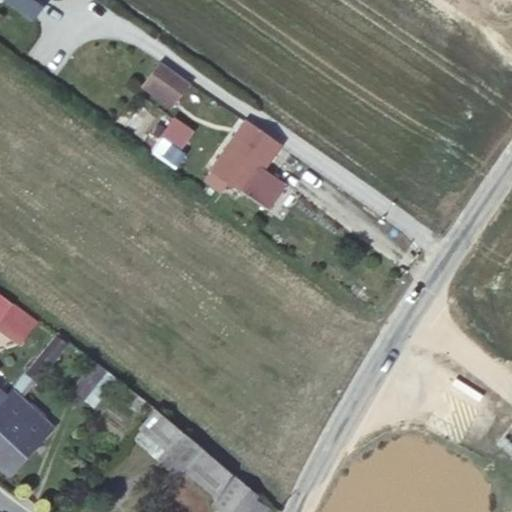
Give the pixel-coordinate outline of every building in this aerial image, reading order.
[(0,0),(0,1),(33,25),(50,0),(0,0)] [(163,63),(146,88),(174,109),(192,84),(163,63)] [(190,130),(173,119),(161,137),(177,148),(190,130)] [(211,170),(216,174),(250,125),(244,121),(211,170)] [(250,125),(216,174),(228,182),(265,209),(283,183),(262,169),(278,146),(250,125)] [(228,182),(216,174),(211,170),(203,180),(221,192),(228,182)] [(0,319),(11,305),(0,296),(0,319)] [(12,305),(0,322),(0,328),(22,343),(36,322),(12,305)] [(25,374),(32,379),(36,383),(66,345),(56,336),(25,374)] [(106,371),(94,362),(65,398),(77,407),(106,371)] [(25,374),(24,373),(12,390),(18,396),(32,379),(25,374)] [(18,396),(12,390),(6,398),(0,405),(0,468),(7,474),(51,425),(18,396)] [(200,446),(155,409),(138,431),(165,454),(160,459),(178,474),(183,469),(216,497),(232,474),(200,446)] [(257,494),(232,474),(216,497),(211,505),(220,511),(219,511),(245,511),(257,494)]
